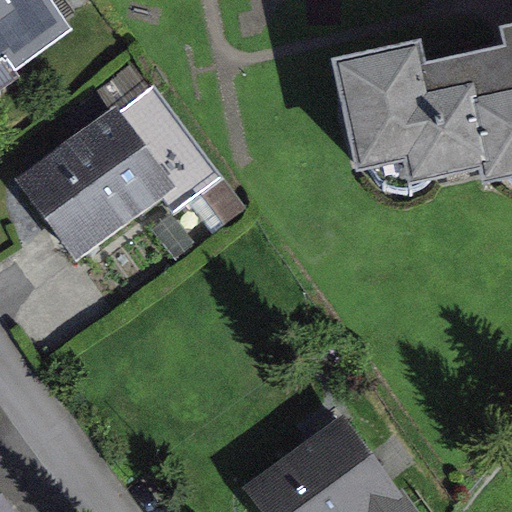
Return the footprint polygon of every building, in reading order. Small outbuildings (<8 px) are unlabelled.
[(0,0),(0,80),(86,26),(69,0),(0,0)] [(511,20),(508,21),(511,41),(447,52),(444,34),(334,53),(351,153),(376,149),(378,160),(384,172),(396,178),(413,178),(415,167),(440,163),(442,177),(511,165),(511,20)] [(152,89),(111,119),(163,192),(173,206),(215,176),(152,89)] [(111,119),(25,180),(78,253),(163,192),(111,119)] [(412,511),(351,428),(268,490),(284,511),(412,511)] [(16,511),(0,490),(0,511),(16,511)]
